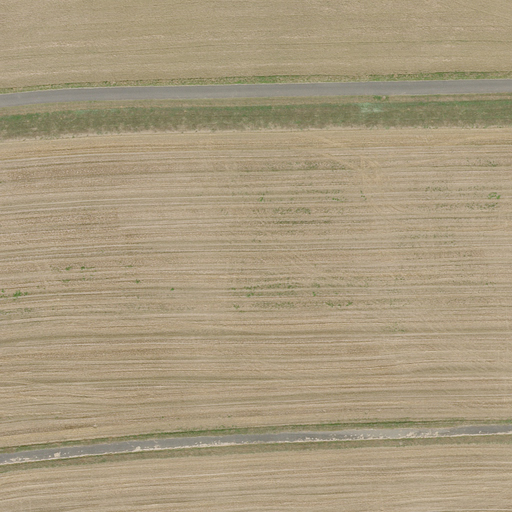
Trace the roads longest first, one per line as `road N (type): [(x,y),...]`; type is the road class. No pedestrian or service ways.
road 1 (track): [(511,432),(98,449),(0,461)]
road 2 (track): [(511,85),(0,105)]
